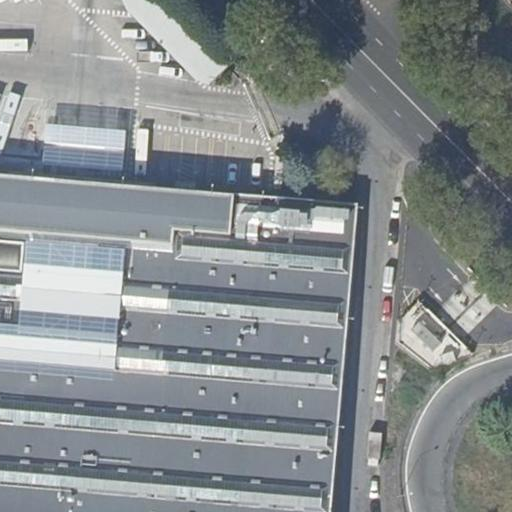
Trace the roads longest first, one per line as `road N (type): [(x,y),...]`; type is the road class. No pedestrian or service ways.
road 1 (primary): [(284,0),(511,231)]
road 2 (primary): [(511,176),(365,28)]
road 3 (primary): [(428,511),(425,455),(443,411),(473,384),(511,368)]
